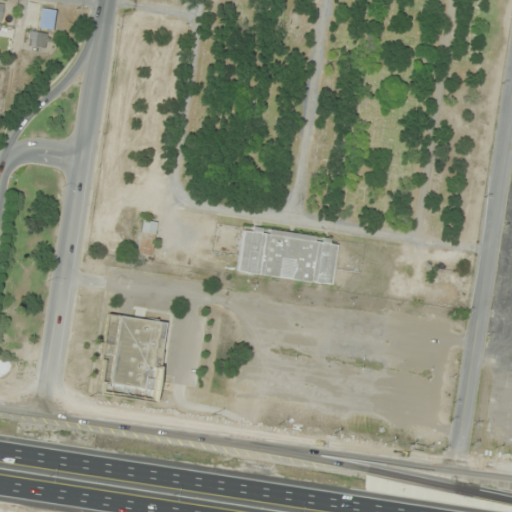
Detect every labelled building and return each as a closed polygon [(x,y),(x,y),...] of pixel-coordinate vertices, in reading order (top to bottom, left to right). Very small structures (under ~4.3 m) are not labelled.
[(38,28),(53,31),(57,11),(42,8),(38,28)] [(27,47),(45,51),(48,35),(30,31),(27,47)] [(157,224),(143,221),(136,253),(150,256),(157,224)] [(243,227),(237,273),(332,285),(338,239),(243,227)] [(164,322),(110,315),(101,391),(155,397),(164,322)]
